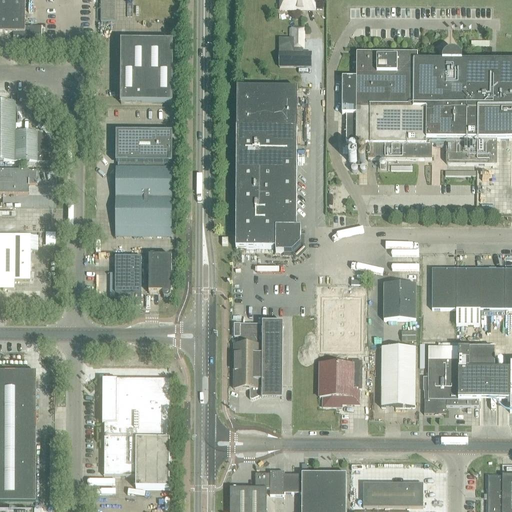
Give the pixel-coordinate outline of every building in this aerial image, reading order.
[(43,27),(25,27),(24,0),(0,0),(0,32),(13,33),(13,38),(24,38),(24,41),(13,41),(43,41),(41,41),(41,28),(43,28),(43,27)] [(115,0),(100,0),(101,24),(115,24),(115,0)] [(281,0),(281,10),(282,10),(282,8),(292,8),(293,8),(293,9),(293,10),(294,10),(295,10),(296,10),(296,9),(297,9),(297,8),(297,7),(302,8),(302,9),(303,9),(303,10),(304,10),(313,10),(313,0),(281,0)] [(279,68),(311,68),(311,54),(304,54),(305,28),(290,28),(290,40),(279,40),(279,68)] [(121,104),(172,105),(172,43),(121,43),(121,104)] [(417,55),(356,55),(356,79),(342,79),(342,115),(346,115),(346,143),(356,143),(356,146),(368,146),(368,161),(431,161),(432,145),(436,145),(436,150),(441,150),(442,149),(443,148),(443,147),(443,145),(446,145),(445,162),(445,163),(446,164),(446,165),(447,166),(448,166),(449,166),(496,167),(497,142),(511,142),(511,141),(511,63),(462,63),(462,61),(461,58),(460,57),(459,55),(445,55),(444,57),(442,58),(442,61),(441,63),(417,63),(417,55)] [(297,90),(236,89),(236,124),(235,250),(275,250),(275,254),(292,254),(300,246),(301,229),(296,229),(297,90)] [(14,133),(14,103),(0,102),(0,162),(14,163),(14,133)] [(39,133),(14,133),(14,163),(47,163),(47,142),(39,133)] [(172,239),(172,134),(118,134),(117,186),(115,195),(115,239),(172,239)] [(28,185),(36,185),(36,171),(28,171),(0,170),(0,194),(28,195),(28,185)] [(30,221),(21,221),(21,230),(46,230),(46,221),(42,221),(42,216),(30,216),(30,221)] [(29,237),(13,237),(0,236),(0,290),(13,291),(13,282),(29,282),(29,237)] [(115,258),(115,294),(114,294),(114,304),(141,305),(141,276),(141,258),(115,258)] [(148,294),(163,294),(163,295),(163,297),(163,299),(165,300),(167,300),(169,300),(171,298),(171,296),(171,294),(171,258),(149,258),(148,294)] [(456,311),(456,271),(432,271),(432,311),(456,311)] [(480,271),(456,271),(456,311),(456,327),(480,327),(480,311),(480,271)] [(480,271),(480,311),(504,311),(504,271),(480,271)] [(416,286),(384,286),(383,322),(415,322),(416,286)] [(362,352),(362,297),(321,297),(320,352),(362,352)] [(253,401),(262,397),(261,400),(282,399),(282,388),(283,326),(235,325),(234,339),(238,339),(238,347),(235,347),(234,391),(249,391),(249,399),(250,400),(251,401),(253,401)] [(416,342),(415,332),(401,332),(402,342),(416,342)] [(424,416),(446,416),(446,408),(479,408),(479,402),(510,402),(509,414),(511,413),(511,365),(510,366),(510,371),(494,371),(495,345),(477,345),(477,350),(457,350),(457,345),(437,345),(437,349),(428,349),(428,361),(428,378),(423,378),(423,392),(424,392),(424,416)] [(381,409),(415,410),(415,350),(381,349),(381,409)] [(336,409),(336,406),(360,407),(360,391),(361,391),(362,362),(352,362),(352,366),(320,365),(319,399),(323,399),(322,409),(336,409)] [(0,502),(34,503),(34,373),(0,372),(0,502)] [(105,379),(105,386),(104,478),(135,478),(135,490),(169,491),(170,441),(169,441),(170,381),(117,381),(117,379),(105,379)] [(301,495),(301,477),(292,477),(284,477),(284,474),(270,473),(270,475),(255,475),(255,490),(267,490),(270,490),(270,497),(284,498),(284,495),(292,495),(301,495)] [(301,475),(301,477),(301,495),(301,511),(345,511),(346,475),(301,475)] [(511,511),(511,476),(486,476),(486,491),(487,491),(486,511),(511,511)] [(363,509),(423,509),(423,485),(363,485),(363,509)] [(267,511),(268,489),(230,489),(230,511),(267,511)]
